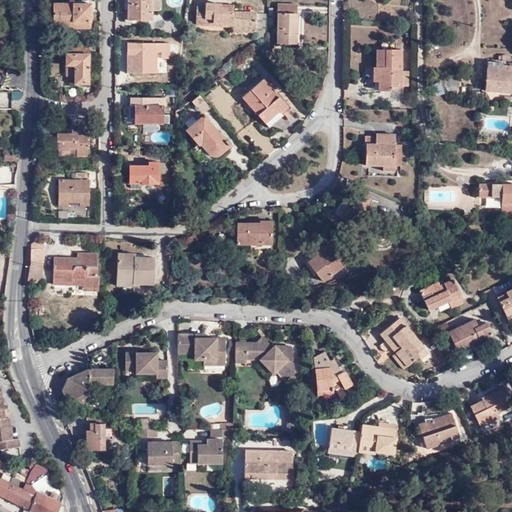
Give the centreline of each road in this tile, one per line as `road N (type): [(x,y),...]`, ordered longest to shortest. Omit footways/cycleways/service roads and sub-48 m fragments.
road 1 (residential): [(511,363),(426,394),(404,389),(349,330),(318,317),(175,307),(24,371)]
road 2 (secondary): [(31,0),(22,229)]
road 3 (residential): [(22,229),(184,233),(235,198)]
road 4 (residential): [(235,198),(318,194),(337,161),(338,95)]
road 5 (residential): [(235,198),(290,152),(338,95)]
road 6 (secondary): [(22,229),(16,324),(24,371)]
road 7 (secondary): [(24,371),(78,499)]
road 8 (unknown): [(175,307),(175,414),(178,426),(194,434)]
